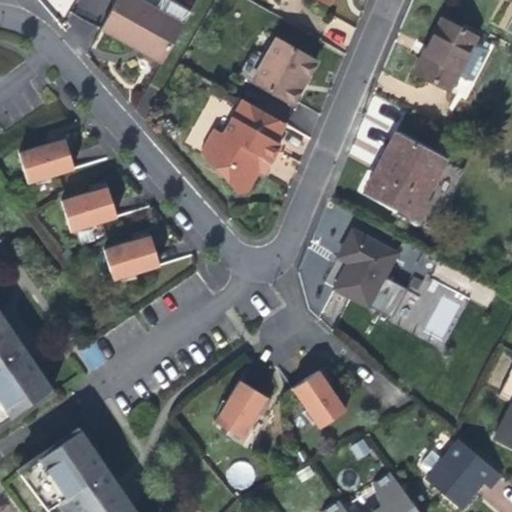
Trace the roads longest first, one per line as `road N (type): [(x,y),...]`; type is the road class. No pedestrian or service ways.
road 1 (residential): [(0,12),(26,19),(209,228),(231,247),(260,252),(285,235),(383,0)]
road 2 (unknown): [(260,252),(140,407)]
